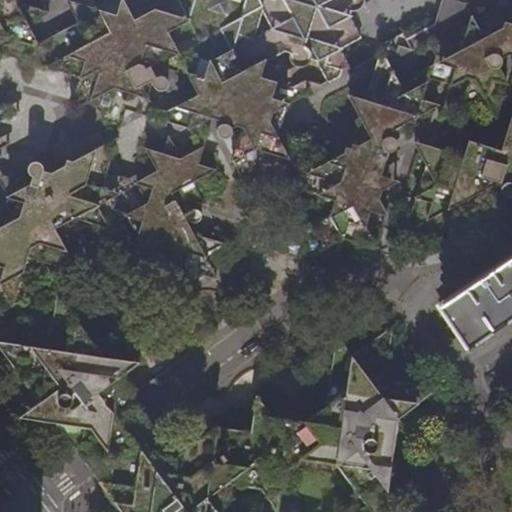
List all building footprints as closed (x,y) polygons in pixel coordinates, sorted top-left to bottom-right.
[(0,0),(0,311),(22,300),(36,310),(56,295),(49,285),(55,281),(44,262),(76,271),(65,247),(69,234),(119,249),(107,227),(127,217),(137,235),(128,271),(151,259),(156,261),(157,255),(171,248),(193,291),(199,274),(219,280),(206,257),(228,245),(193,234),(185,213),(188,198),(206,204),(197,188),(200,179),(216,170),(198,163),(204,141),(212,118),(241,127),(234,150),(232,159),(244,183),(253,159),(256,150),(291,160),(278,136),(287,103),(271,97),(275,81),(259,77),(264,61),(283,51),(288,53),(288,59),(290,63),(297,65),(303,63),(305,60),(315,63),(327,82),(350,67),(359,37),(349,17),(349,12),(355,12),(362,9),(365,1),(364,0),(0,0)] [(450,84),(440,117),(474,93),(496,117),(506,80),(500,68),(500,55),(510,53),(511,54),(511,21),(511,22),(504,21),(502,27),(488,35),(480,32),(470,15),(462,43),(453,45),(426,38),(436,55),(434,64),(416,73),(450,84)] [(344,239),(377,248),(366,226),(371,210),(387,216),(375,193),(387,153),(387,133),(410,121),(414,122),(417,117),(439,105),(422,99),(427,81),(409,89),(402,87),(408,48),(365,100),(347,93),(361,117),(349,148),(315,138),(328,161),(284,184),(323,196),(310,225),(286,238),(303,243),(298,261),(319,249),(334,270),(344,239)] [(424,166),(404,233),(424,223),(431,225),(440,241),(450,207),(470,197),(477,200),(479,192),(493,186),(500,188),(511,181),(511,179),(511,117),(505,143),(493,149),(471,139),(458,118),(449,145),(441,150),(413,141),(424,166)] [(511,256),(437,307),(466,348),(511,316),(511,256)] [(61,298),(60,299),(89,338),(124,342),(125,341),(90,337),(61,298)] [(223,511),(227,484),(261,490),(276,511),(282,474),(303,458),(338,464),(370,511),(382,511),(391,468),(399,420),(438,389),(388,383),(394,330),(350,360),(335,336),(316,407),(294,422),(262,418),(246,396),(241,432),(203,427),(197,460),(180,458),(142,407),(121,378),(163,348),(124,342),(89,338),(60,299),(0,341),(0,343),(44,403),(22,418),(59,423),(86,461),(124,511),(223,511)]
